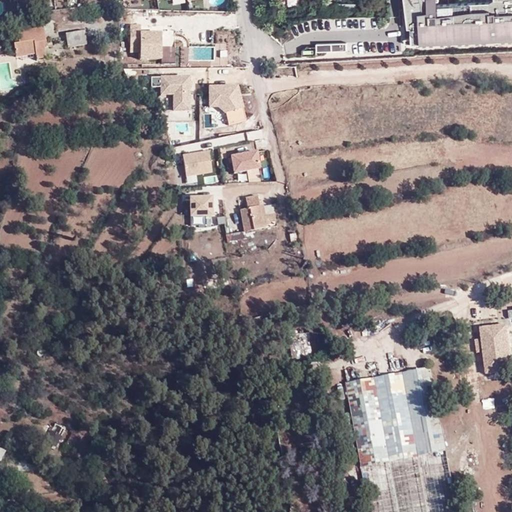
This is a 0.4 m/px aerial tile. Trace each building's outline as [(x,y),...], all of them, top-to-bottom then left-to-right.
[(418,44),(511,40),(511,0),(491,0),(488,3),(438,5),(437,0),(402,0),(406,29),(417,29),(418,44)] [(84,24),(65,27),(67,42),(86,38),(84,24)] [(49,41),(46,25),(18,30),(20,42),(15,43),(17,54),(36,51),(37,56),(47,54),(44,42),(49,41)] [(347,44),(316,44),(316,52),(347,52),(347,44)] [(189,80),(160,80),(159,101),(172,101),(171,115),(189,115),(189,80)] [(208,153),(182,156),(185,176),(212,171),(208,153)] [(256,155),(229,158),(232,175),(259,170),(256,155)] [(175,165),(176,180),(184,180),(183,165),(175,165)] [(258,196),(246,199),(248,209),(240,210),(244,232),(277,225),(274,213),(264,215),(262,206),(260,207),(258,196)] [(212,199),(190,198),(189,221),(213,220),(212,199)] [(274,213),(273,205),(262,206),(264,215),(274,213)] [(240,215),(232,216),(234,229),(242,228),(240,215)] [(486,375),(511,371),(511,365),(507,326),(481,329),(486,375)] [(456,511),(429,368),(345,383),(369,511),(456,511)] [(67,434),(55,428),(49,439),(61,445),(67,434)]
